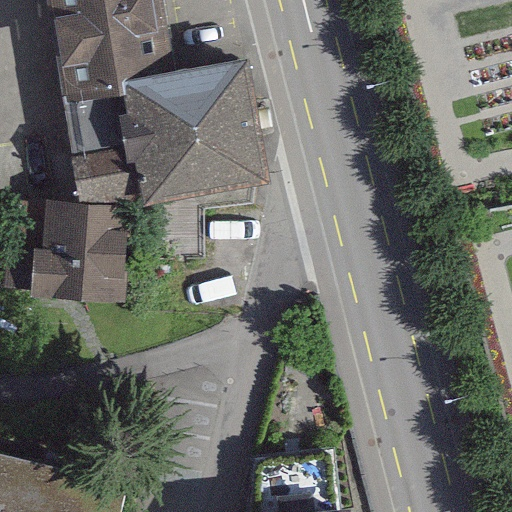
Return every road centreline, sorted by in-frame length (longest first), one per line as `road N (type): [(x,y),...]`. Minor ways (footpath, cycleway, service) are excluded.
road 1 (residential): [(343,175),(233,406),(210,511)]
road 2 (primary): [(343,175),(431,511)]
road 3 (primary): [(301,0),(343,175)]
